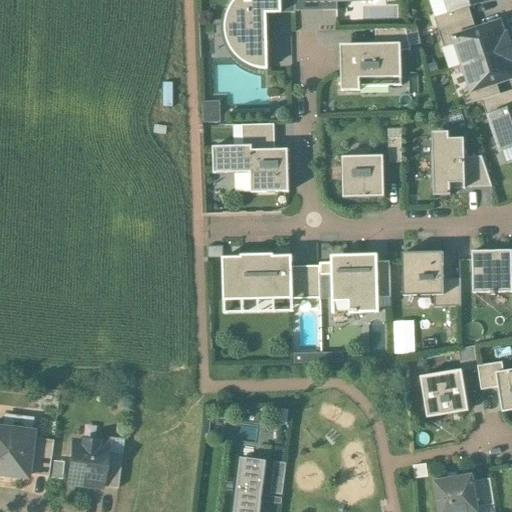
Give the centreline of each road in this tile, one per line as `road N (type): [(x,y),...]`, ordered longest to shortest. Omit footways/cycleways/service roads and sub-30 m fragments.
road 1 (residential): [(511,226),(308,230)]
road 2 (residential): [(308,230),(303,42)]
